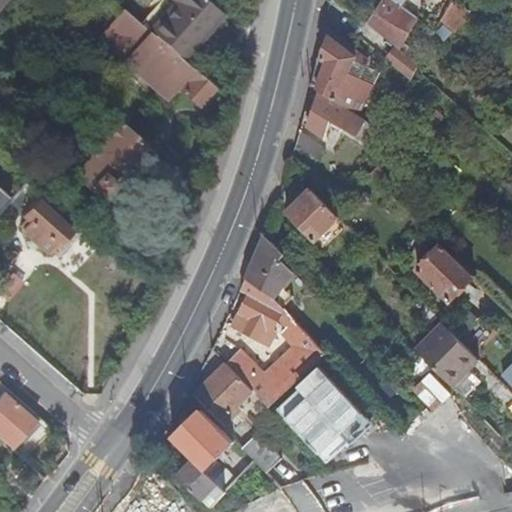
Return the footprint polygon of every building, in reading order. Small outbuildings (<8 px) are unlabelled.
[(194,41),(218,13),(202,0),(170,0),(177,5),(166,17),(194,41)] [(359,16),(337,0),(330,0),(326,26),(352,42),(364,21),(359,16)] [(385,0),(370,25),(401,49),(415,22),(420,26),(423,21),(402,6),(394,0),(385,0)] [(454,0),(451,0),(438,21),(454,34),(468,12),(454,0)] [(199,106),(214,87),(183,61),(179,58),(152,34),(124,10),(98,40),(166,98),(178,85),(182,89),(181,90),(199,106)] [(194,41),(198,44),(221,16),(218,13),(194,41)] [(179,58),(194,41),(166,17),(152,34),(179,58)] [(326,27),(320,60),(323,61),(330,38),(354,56),(356,53),(360,56),(357,61),(367,67),(370,61),(326,27)] [(323,61),(320,60),(313,87),(334,101),(340,107),(357,118),(375,85),(361,77),(352,71),(357,61),(360,56),(356,53),(354,56),(330,38),(323,61)] [(183,61),(198,44),(194,41),(179,58),(183,61)] [(454,67),(470,81),(482,66),(467,53),(454,67)] [(367,67),(357,61),(352,71),(361,77),(367,67)] [(357,118),(340,107),(321,95),(308,129),(325,141),(332,121),(357,138),(362,130),(380,142),(386,135),(357,118)] [(116,123),(97,145),(103,150),(79,179),(97,196),(100,192),(109,201),(136,169),(138,171),(149,158),(146,156),(150,152),(116,123)] [(374,149),(380,142),(362,130),(357,138),(374,149)] [(326,150),(301,133),(296,147),(319,162),(326,150)] [(379,167),(371,175),(384,188),(392,180),(379,167)] [(0,190),(0,208),(9,198),(0,190)] [(340,219),(312,190),(287,214),(314,244),(340,219)] [(68,230),(75,221),(44,195),(23,217),(25,219),(19,226),(23,230),(22,231),(49,256),(56,247),(58,247),(71,231),(68,230)] [(285,255),(265,236),(248,280),(258,291),(261,286),(274,299),(293,272),(280,260),(285,255)] [(451,304),(476,278),(444,246),(418,272),(451,304)] [(258,291),(248,280),(243,289),(250,296),(234,328),(264,356),(271,341),(268,340),(274,319),(285,330),(281,334),(292,348),(265,374),(243,350),(228,365),(254,393),(263,402),(270,409),(298,381),(326,353),(272,303),(274,299),(261,286),(258,291)] [(400,332),(407,340),(437,371),(464,344),(461,341),(427,307),(400,332)] [(254,393),(228,365),(197,393),(214,411),(221,405),(231,415),(254,393)] [(0,439),(10,449),(34,422),(4,394),(0,398),(0,439)] [(227,436),(202,411),(173,440),(195,461),(207,472),(234,444),(227,436)] [(257,436),(242,452),(254,462),(268,476),(283,462),(257,436)] [(29,498),(44,479),(23,460),(14,470),(22,478),(15,485),(29,498)] [(195,461),(177,478),(200,500),(211,510),(228,494),(229,493),(227,491),(207,472),(195,461)]
